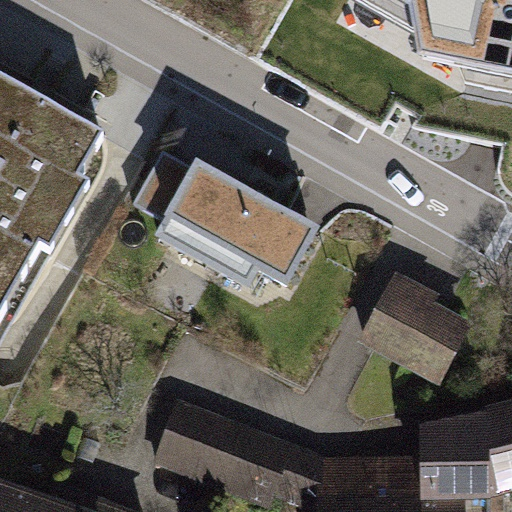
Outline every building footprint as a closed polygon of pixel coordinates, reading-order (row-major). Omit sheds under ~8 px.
[(511,0),(346,0),(412,37),(421,71),(511,90),(511,0)] [(271,91),(315,113),(325,94),(281,71),(271,91)] [(0,77),(0,338),(104,140),(0,77)] [(331,226),(190,153),(139,241),(248,300),(256,283),(290,303),(331,226)] [(398,273),(360,343),(437,384),(472,323),(434,303),(439,298),(398,273)] [(177,404),(154,464),(263,511),(506,511),(507,495),(511,494),(511,403),(415,425),(416,457),(326,458),(177,404)] [(0,480),(0,511),(126,511),(54,485),(49,497),(0,480)]
